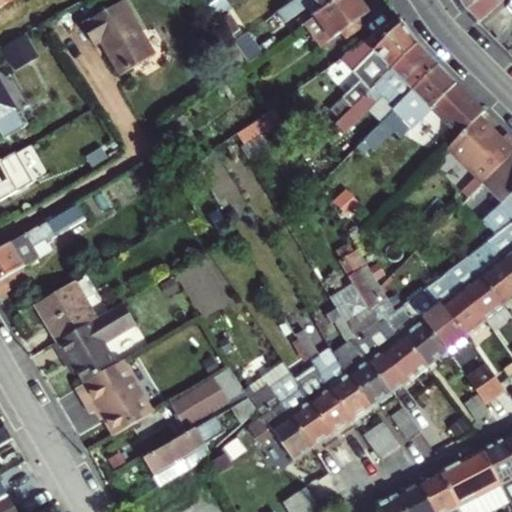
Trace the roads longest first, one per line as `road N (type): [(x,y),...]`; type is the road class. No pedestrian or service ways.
road 1 (residential): [(511,420),(352,499)]
road 2 (residential): [(0,357),(88,511)]
road 3 (residential): [(424,0),(511,96)]
